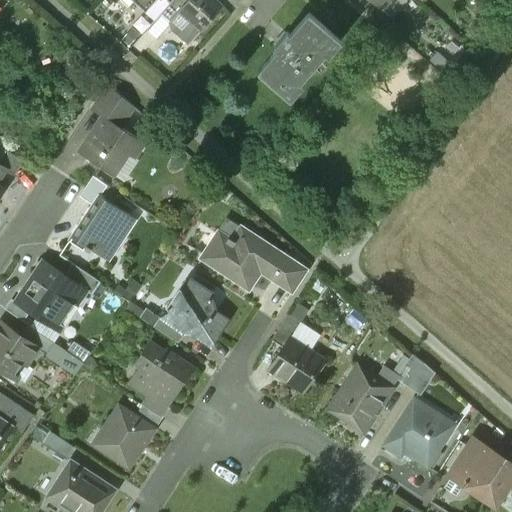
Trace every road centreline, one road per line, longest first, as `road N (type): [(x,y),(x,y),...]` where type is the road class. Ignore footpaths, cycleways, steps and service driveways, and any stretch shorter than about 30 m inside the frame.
road 1 (track): [(511,33),(343,268),(511,415)]
road 2 (track): [(343,268),(36,0)]
road 3 (residential): [(332,511),(358,474),(221,389)]
road 4 (residential): [(221,389),(141,511)]
